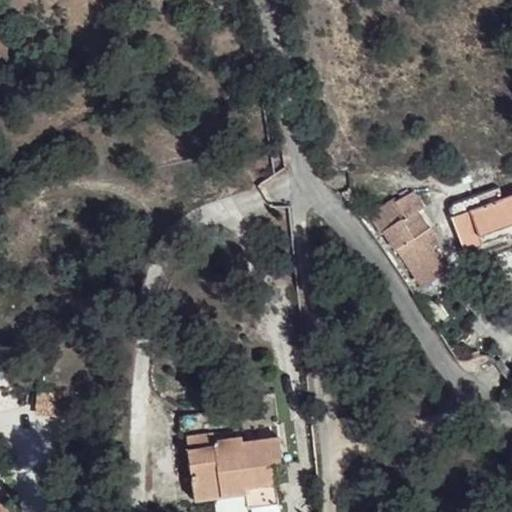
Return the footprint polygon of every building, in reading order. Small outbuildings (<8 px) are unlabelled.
[(511,194),(452,218),(471,263),(511,246),(511,194)] [(395,199),(369,216),(382,234),(385,232),(398,251),(397,252),(412,274),(439,254),(423,233),(430,228),(418,209),(408,216),(395,199)] [(43,342),(38,388),(82,392),(87,345),(43,342)] [(187,437),(196,500),(212,498),(247,493),(248,508),(279,504),(274,464),(284,463),(281,438),(244,443),(243,438),(215,441),(214,434),(187,437)] [(247,493),(212,498),(214,511),(249,511),(248,508),(247,493)]
